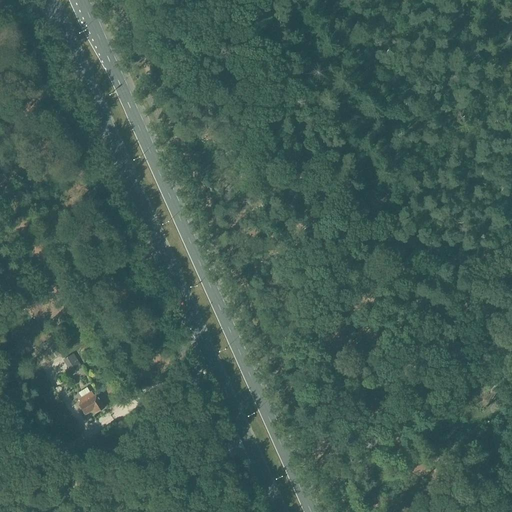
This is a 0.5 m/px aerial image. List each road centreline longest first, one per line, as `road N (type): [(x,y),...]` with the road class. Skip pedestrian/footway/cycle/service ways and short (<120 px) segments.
road 1 (primary): [(50,0),(279,511)]
road 2 (primary): [(310,511),(81,0)]
road 3 (unknown): [(484,293),(430,306),(330,263),(279,185),(235,82),(229,12),(205,0)]
road 4 (track): [(484,293),(436,301),(417,289),(290,0)]
road 5 (unknown): [(163,386),(0,86)]
road 6 (track): [(511,97),(468,111),(379,204)]
